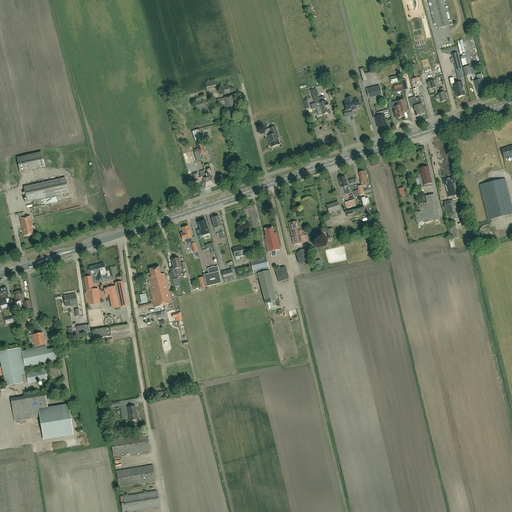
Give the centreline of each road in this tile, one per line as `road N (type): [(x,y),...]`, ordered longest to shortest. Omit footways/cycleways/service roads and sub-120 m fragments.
road 1 (primary): [(0,275),(379,147)]
road 2 (unclassified): [(379,147),(339,0)]
road 3 (primary): [(379,147),(511,102)]
